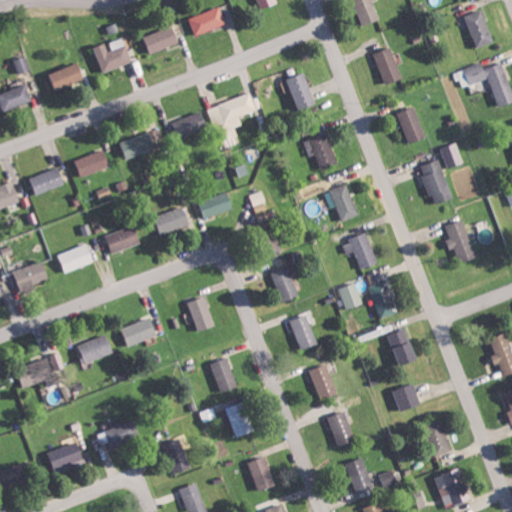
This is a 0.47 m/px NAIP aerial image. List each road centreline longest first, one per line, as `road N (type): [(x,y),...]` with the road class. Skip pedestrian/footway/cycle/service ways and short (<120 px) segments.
road 1 (residential): [(511,510),(315,0)]
road 2 (residential): [(0,337),(203,259),(219,261),(319,511)]
road 3 (residential): [(326,25),(0,148)]
road 4 (residential): [(35,511),(119,482),(138,485),(150,511)]
